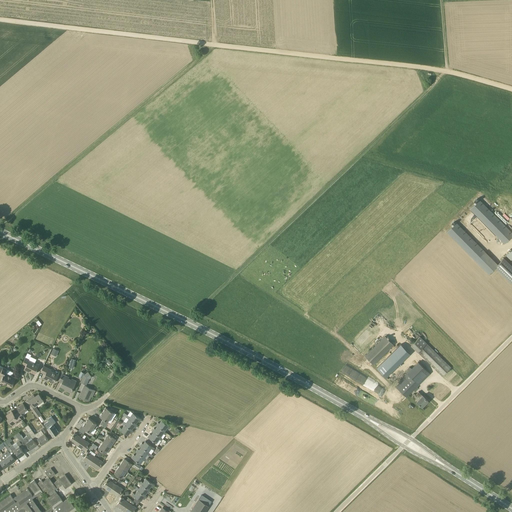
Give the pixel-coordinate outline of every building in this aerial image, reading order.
[(511,232),(479,199),(470,209),(504,243),(511,236),(511,232)] [(455,223),(446,232),(475,261),(484,251),(455,223)] [(511,266),(503,258),(497,264),(496,266),(495,267),(508,280),(511,283),(511,266)] [(393,344),(385,336),(366,356),(373,363),(393,344)] [(420,337),(411,345),(442,376),(451,368),(420,337)] [(416,358),(407,349),(402,354),(412,363),(416,358)] [(25,357),(22,363),(26,365),(24,369),(29,372),(30,371),(35,374),(38,369),(37,368),(39,364),(25,357)] [(418,361),(406,373),(410,377),(398,389),(406,397),(430,373),(418,361)] [(58,374),(48,370),(49,368),(43,366),(40,372),(45,374),(44,378),(46,379),(46,380),(48,381),(48,380),(54,383),(58,374)] [(0,373),(0,374),(3,376),(0,382),(11,387),(15,378),(5,373),(7,369),(3,367),(0,373)] [(76,382),(65,377),(65,376),(62,374),(59,380),(62,382),(60,386),(67,389),(66,390),(71,392),(76,382)] [(360,383),(366,386),(370,378),(364,375),(360,383)] [(94,391),(84,386),(80,396),(88,401),(91,396),(92,396),(94,391)] [(419,391),(416,395),(415,394),(412,396),(422,407),(428,401),(419,391)] [(35,406),(37,404),(38,407),(44,402),(43,400),(38,394),(33,398),(32,397),(26,401),(38,417),(41,414),(35,406)] [(18,414),(21,417),(22,419),(25,418),(21,413),(27,409),(23,403),(17,407),(20,410),(17,412),(18,414)] [(117,410),(111,407),(110,409),(106,407),(103,411),(111,417),(114,412),(115,413),(117,410)] [(21,417),(18,414),(15,416),(12,411),(6,415),(8,417),(7,418),(13,426),(22,419),(21,417)] [(109,422),(108,421),(111,417),(103,411),(99,416),(103,419),(102,421),(107,425),(107,424),(109,422)] [(133,412),(130,417),(128,415),(127,417),(129,419),(129,418),(137,425),(138,424),(136,423),(138,421),(139,422),(142,419),(133,412)] [(55,421),(51,416),(48,418),(49,420),(44,424),(52,436),(58,432),(52,423),(55,421)] [(96,424),(97,423),(88,417),(85,422),(93,427),(96,424)] [(129,418),(129,419),(126,422),(124,421),(123,423),(124,424),(125,424),(133,430),(132,429),(134,427),(135,428),(137,425),(129,418)] [(165,431),(167,427),(169,429),(171,427),(161,420),(160,423),(158,422),(156,425),(165,431)] [(85,422),(82,427),(86,429),(85,432),(90,435),(91,433),(90,432),(93,427),(85,422)] [(25,427),(29,434),(32,437),(35,434),(38,438),(37,438),(42,444),(48,439),(45,435),(44,433),(41,430),(38,432),(35,434),(28,424),(25,427)] [(125,424),(124,424),(122,428),(120,427),(119,429),(128,435),(130,433),(131,434),(133,430),(125,424)] [(165,431),(156,425),(156,426),(157,426),(155,429),(154,428),(152,431),(153,432),(163,439),(163,438),(161,437),(163,433),(165,435),(167,433),(165,431)] [(153,432),(152,435),(150,434),(148,437),(157,443),(159,439),(161,440),(163,439),(153,432)] [(82,438),(75,433),(70,440),(77,445),(82,438)] [(19,440),(21,442),(24,440),(26,442),(30,449),(37,444),(33,439),(32,437),(29,434),(26,436),(23,438),(21,434),(17,437),(19,440)] [(116,439),(108,434),(103,442),(111,447),(116,439)] [(82,438),(77,445),(84,450),(89,443),(82,438)] [(24,446),(23,446),(21,442),(19,440),(9,447),(12,451),(14,454),(16,453),(19,457),(24,453),(21,448),(24,446)] [(15,460),(10,452),(12,451),(9,447),(7,443),(5,441),(3,442),(6,447),(6,448),(8,450),(3,454),(10,463),(15,460)] [(151,448),(153,450),(153,449),(154,448),(155,448),(145,441),(143,444),(142,443),(140,446),(141,447),(148,452),(150,453),(151,453),(148,452),(151,448)] [(103,442),(98,449),(106,454),(111,447),(103,442)] [(144,458),(147,454),(149,455),(150,453),(148,452),(141,447),(139,449),(138,448),(135,452),(137,453),(144,458),(146,459),(147,459),(144,458)] [(95,457),(88,452),(83,459),(90,464),(95,457)] [(137,453),(135,455),(134,454),(131,458),(140,464),(143,460),(145,461),(146,459),(144,458),(137,453)] [(0,461),(4,467),(10,463),(3,454),(0,456),(0,461)] [(95,457),(90,464),(98,469),(103,462),(95,457)] [(132,464),(124,459),(119,466),(127,471),(132,464)] [(127,471),(119,466),(114,473),(122,478),(125,473),(128,475),(129,473),(127,471)] [(67,511),(74,507),(68,498),(63,501),(57,493),(56,492),(55,490),(57,489),(63,484),(65,488),(72,483),(65,474),(59,479),(53,483),(50,478),(55,474),(51,468),(45,472),(49,477),(43,481),(42,480),(37,483),(34,480),(28,484),(34,493),(32,495),(27,488),(15,496),(16,498),(14,499),(10,494),(0,501),(0,511),(67,511)] [(149,489),(151,486),(152,487),(154,484),(146,478),(143,482),(141,481),(140,483),(142,484),(149,489)] [(114,483),(108,479),(103,486),(110,491),(115,484),(114,483)] [(115,484),(110,491),(118,496),(123,489),(115,484)] [(138,490),(146,496),(147,496),(145,495),(147,492),(148,493),(150,490),(149,489),(142,484),(139,488),(137,487),(136,489),(138,490)] [(138,490),(135,494),(133,492),(132,494),(141,501),(143,498),(144,499),(146,496),(138,490)] [(205,511),(213,500),(202,493),(190,511),(205,511)] [(129,503),(121,498),(116,505),(124,510),(129,503)] [(133,511),(136,508),(129,503),(124,510),(126,511),(133,511)]
